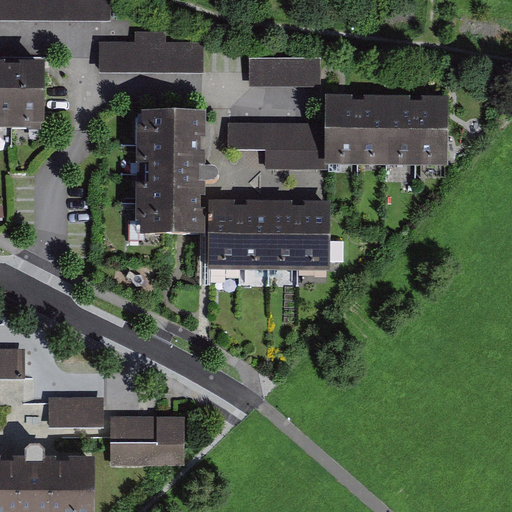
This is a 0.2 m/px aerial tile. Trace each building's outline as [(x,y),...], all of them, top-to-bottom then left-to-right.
[(0,0),(0,36),(110,37),(110,1),(0,0)] [(321,71),(249,73),(250,99),(321,96),(321,71)] [(47,82),(0,82),(0,130),(47,131),(47,82)] [(331,97),(332,156),(452,153),(450,94),(331,97)] [(208,237),(208,126),(148,126),(147,237),(208,237)] [(327,200),(216,199),(216,261),(326,261),(327,200)] [(25,351),(0,351),(0,381),(25,382),(25,351)] [(103,430),(103,400),(48,400),(48,429),(103,430)] [(182,419),(113,419),(113,460),(182,461),(182,419)] [(0,449),(0,511),(89,511),(90,448),(0,449)]
